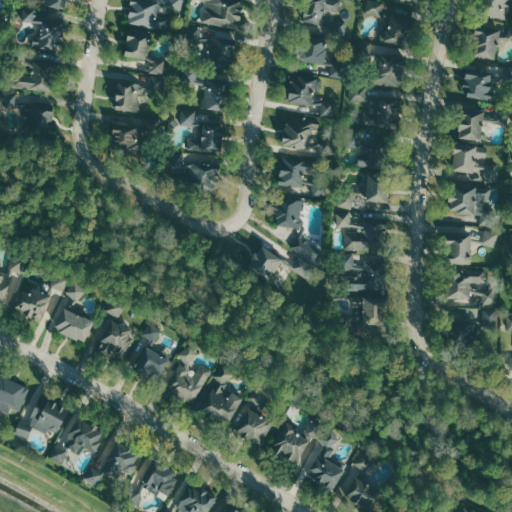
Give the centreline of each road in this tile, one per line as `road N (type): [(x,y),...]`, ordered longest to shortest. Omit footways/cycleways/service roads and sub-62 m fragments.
road 1 (residential): [(451,0),(418,208),(417,331),(437,364),(499,401)]
road 2 (residential): [(308,511),(86,379),(0,338)]
road 3 (residential): [(155,198),(212,229),(243,214),(277,0)]
road 4 (residential): [(102,0),(83,148),(95,165),(155,198)]
